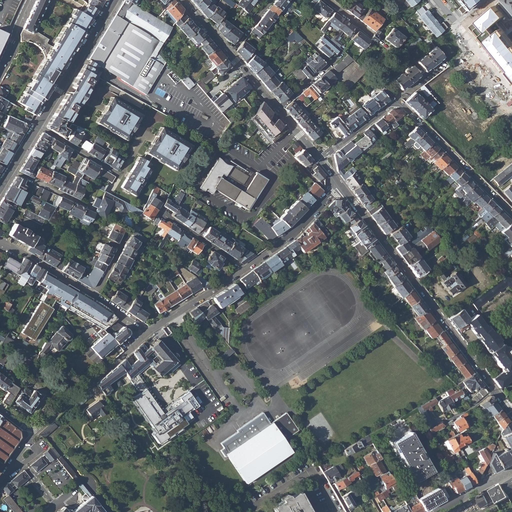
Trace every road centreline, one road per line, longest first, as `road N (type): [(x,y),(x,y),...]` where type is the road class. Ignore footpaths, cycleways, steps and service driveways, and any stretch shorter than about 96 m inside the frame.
road 1 (residential): [(511,217),(395,103),(319,159)]
road 2 (tertiary): [(339,185),(492,390)]
road 3 (secondary): [(114,0),(0,188)]
road 4 (residential): [(339,185),(244,269)]
